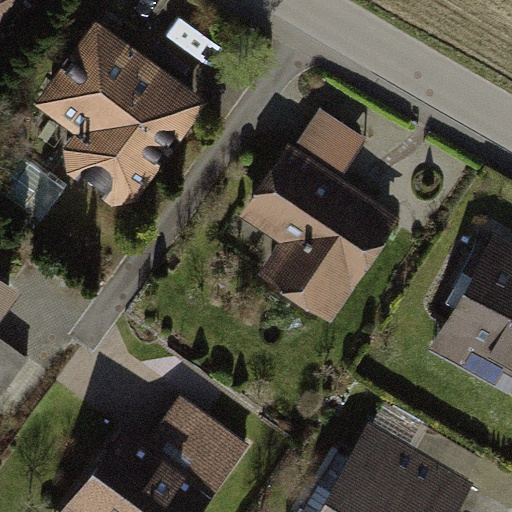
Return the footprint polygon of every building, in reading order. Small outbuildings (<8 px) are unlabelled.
[(0,0),(0,17),(14,0),(0,0)] [(99,13),(34,96),(75,126),(65,143),(69,170),(113,196),(141,190),(211,93),(99,13)] [(298,139),(290,134),(241,209),(279,234),(259,265),(331,311),(397,209),(338,172),(365,131),(321,103),(298,139)] [(511,235),(493,224),(428,338),(497,377),(507,360),(511,362),(511,235)] [(0,264),(0,393),(30,351),(0,330),(0,320),(1,319),(26,283),(0,264)] [(196,511),(248,442),(177,391),(141,440),(122,426),(59,511),(196,511)] [(374,414),(314,511),(438,511),(444,503),(456,510),(477,475),(374,414)]
